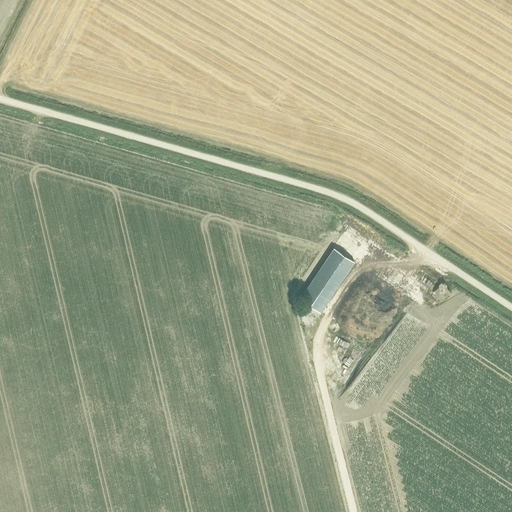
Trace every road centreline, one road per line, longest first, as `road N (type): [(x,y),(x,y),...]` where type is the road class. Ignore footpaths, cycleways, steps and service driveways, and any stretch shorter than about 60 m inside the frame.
road 1 (unclassified): [(511,308),(343,198),(0,95)]
road 2 (track): [(420,247),(403,269),(369,266),(318,341),(355,511)]
